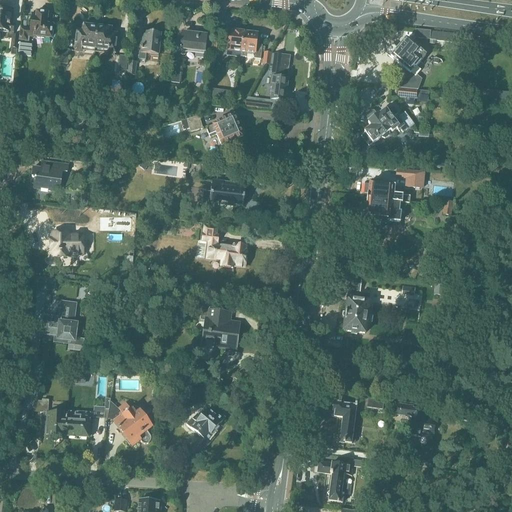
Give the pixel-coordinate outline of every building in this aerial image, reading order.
[(4,7),(0,6),(0,30),(8,32),(8,38),(12,39),(11,48),(11,55),(16,55),(18,37),(12,36),(14,25),(10,24),(11,13),(6,12),(6,9),(4,9),(4,7)] [(38,13),(37,13),(37,16),(32,16),(30,30),(21,29),(20,38),(25,39),(24,42),(19,41),(18,54),(31,55),(32,45),(28,44),(29,36),(51,39),(52,27),(51,27),(52,17),(47,16),(47,14),(46,14),(46,13),(46,12),(45,11),(44,10),(43,10),(43,9),(41,10),(40,10),(39,11),(38,12),(38,13)] [(95,54),(98,28),(96,27),(96,26),(90,25),(90,27),(81,26),(80,35),(77,35),(74,53),(84,54),(84,53),(95,54)] [(98,28),(95,54),(104,55),(104,56),(114,58),(116,39),(113,39),(114,30),(105,29),(105,27),(99,27),(99,28),(98,28)] [(434,45),(435,41),(471,44),(473,44),(474,36),(415,30),(414,38),(429,40),(429,45),(434,45)] [(242,51),(244,33),(230,31),(227,57),(240,58),(241,58),(242,51)] [(159,56),(159,49),(160,49),(161,49),(161,48),(162,48),(162,47),(163,47),(163,46),(163,45),(163,44),(162,43),(161,42),(160,41),(161,35),(160,35),(160,33),(152,32),(152,34),(142,33),(140,54),(139,59),(141,60),(141,63),(145,63),(145,60),(146,54),(159,56)] [(171,67),(170,84),(180,84),(181,64),(178,64),(179,55),(184,55),(185,55),(186,55),(186,54),(186,50),(204,53),(206,36),(205,36),(206,34),(198,33),(197,35),(183,34),(183,33),(182,41),(181,40),(180,49),(180,51),(173,51),(171,67)] [(257,34),(244,33),(242,51),(241,58),(246,59),(246,54),(247,54),(247,56),(253,56),(252,61),(260,61),(261,53),(262,43),(256,43),(257,34)] [(474,36),(473,44),(493,50),(495,42),(474,36)] [(386,51),(386,54),(410,73),(402,83),(398,87),(396,89),(399,89),(415,91),(417,91),(420,82),(413,76),(418,70),(416,67),(425,55),(406,39),(397,50),(393,46),(390,47),(386,51)] [(219,56),(221,43),(214,42),(213,55),(219,56)] [(67,65),(69,50),(62,50),(60,64),(67,65)] [(270,72),(269,77),(272,77),(270,88),(273,88),(271,100),(285,102),(285,99),(286,93),(288,79),(287,79),(289,57),(281,56),(281,55),(275,54),(273,64),(272,73),(270,72)] [(117,72),(119,72),(118,76),(125,76),(127,57),(119,56),(117,72)] [(129,61),(128,76),(135,76),(136,62),(129,61)] [(510,92),(470,88),(470,96),(509,100),(510,92)] [(399,89),(398,99),(406,99),(406,103),(414,104),(414,100),(416,100),(416,99),(421,100),(427,100),(428,93),(422,92),(417,91),(415,91),(399,89)] [(365,134),(362,137),(369,147),(381,137),(384,139),(389,136),(389,135),(391,133),(396,130),(399,133),(400,131),(402,134),(407,130),(399,120),(395,123),(392,119),(398,114),(393,107),(387,112),(386,110),(377,117),(375,114),(371,113),(368,116),(368,119),(370,122),(368,124),(371,128),(364,132),(365,134)] [(237,140),(243,138),(234,116),(212,126),(207,128),(206,131),(210,139),(216,136),(221,147),(226,145),(228,149),(230,150),(238,146),(239,144),(237,140)] [(199,117),(180,122),(183,131),(189,129),(190,133),(202,130),(199,117)] [(402,117),(399,120),(407,130),(407,131),(413,128),(409,123),(407,124),(402,117)] [(451,160),(435,157),(433,167),(449,169),(451,160)] [(63,165),(50,163),(49,170),(33,168),(32,178),(35,178),(35,179),(35,185),(40,186),(40,190),(57,193),(58,181),(61,182),(62,172),(67,173),(68,166),(63,165)] [(396,170),(395,179),(405,180),(404,188),(423,190),(425,173),(396,170)] [(367,196),(367,199),(400,203),(404,204),(409,204),(409,197),(394,195),(395,187),(379,185),(380,181),(372,180),(371,184),(370,184),(370,186),(365,185),(364,194),(369,195),(369,196),(367,196)] [(203,192),(202,207),(214,208),(214,203),(218,204),(218,205),(234,207),(234,206),(243,207),(244,199),(245,199),(245,196),(244,196),(245,186),(236,184),(233,184),(213,181),(211,193),(203,192)] [(400,203),(367,199),(366,205),(368,205),(367,216),(376,217),(375,221),(377,223),(386,224),(388,222),(388,221),(400,222),(401,213),(403,213),(404,204),(400,203)] [(233,267),(245,268),(247,250),(245,250),(245,248),(235,246),(235,248),(232,248),(217,246),(218,236),(216,236),(217,228),(204,227),(203,241),(209,242),(208,256),(213,256),(213,260),(223,261),(222,267),(233,268),(233,267)] [(53,234),(53,258),(69,258),(69,256),(83,256),(83,236),(69,236),(69,234),(53,234)] [(418,270),(412,267),(408,276),(414,279),(418,270)] [(441,276),(435,268),(429,273),(435,280),(441,276)] [(360,292),(360,290),(362,278),(350,277),(348,291),(360,292)] [(54,292),(56,280),(48,279),(46,291),(54,292)] [(436,285),(435,292),(435,294),(442,295),(443,286),(436,285)] [(393,306),(395,291),(371,288),(370,295),(369,303),(393,306)] [(405,293),(395,291),(393,306),(419,310),(421,295),(411,293),(405,292),(405,293)] [(369,303),(370,295),(349,292),(348,300),(346,313),(343,313),(342,317),(345,318),(344,331),(351,332),(351,334),(357,335),(357,333),(364,334),(367,312),(369,311),(370,307),(368,305),(369,303)] [(44,317),(42,334),(58,336),(57,340),(74,342),(77,325),(73,324),(75,305),(62,303),(60,319),(53,318),(53,317),(50,316),(50,317),(44,317)] [(240,323),(230,322),(231,314),(200,310),(199,322),(207,323),(205,341),(214,342),(213,349),(236,352),(240,323)] [(359,387),(360,378),(367,379),(368,364),(363,364),(364,354),(354,353),(348,353),(348,359),(349,359),(349,362),(339,361),(337,375),(347,376),(347,378),(345,378),(344,385),(346,385),(346,387),(359,389),(360,387),(359,387)] [(333,404),(332,413),(335,413),(334,417),(343,418),(339,442),(345,443),(345,444),(352,444),(353,444),(354,444),(354,443),(355,442),(355,441),(355,440),(354,439),(354,438),(353,438),(352,438),(352,436),(353,429),(356,407),(357,407),(357,405),(355,405),(355,406),(344,404),(345,399),(334,397),(333,403),(333,404)] [(384,401),(368,399),(366,408),(382,410),(384,401)] [(65,432),(66,414),(47,413),(48,401),(37,400),(34,412),(44,412),(44,418),(47,418),(46,439),(65,441),(65,436),(66,432),(65,432)] [(150,438),(145,431),(151,427),(144,418),(142,420),(138,414),(135,416),(126,404),(119,410),(123,415),(119,418),(118,417),(116,418),(117,419),(113,422),(132,447),(140,441),(142,444),(143,445),(145,446),(146,446),(147,446),(148,445),(149,445),(150,444),(151,443),(151,442),(151,441),(151,440),(151,439),(151,438),(150,438)] [(422,433),(430,434),(434,435),(436,420),(424,419),(425,410),(413,408),(413,407),(395,404),(393,415),(399,416),(400,414),(411,416),(408,436),(421,438),(422,433)] [(66,432),(65,436),(88,438),(88,429),(87,429),(87,424),(89,424),(89,418),(104,419),(105,410),(105,408),(94,408),(94,413),(67,412),(67,414),(66,414),(65,432),(66,432)] [(186,454),(193,460),(203,448),(205,449),(214,438),(211,435),(225,418),(218,413),(216,416),(207,410),(202,416),(200,414),(194,421),(191,419),(186,425),(203,439),(199,444),(195,444),(186,454)] [(170,433),(175,424),(169,420),(163,430),(170,433)] [(433,468),(435,456),(415,454),(413,465),(433,468)] [(332,475),(329,502),(343,504),(344,495),(349,496),(351,486),(343,485),(344,476),(352,477),(353,467),(361,468),(362,462),(343,459),(342,465),(320,462),(319,469),(326,470),(326,475),(332,475)] [(126,511),(127,501),(115,500),(114,511),(117,511),(126,511)] [(156,502),(139,501),(138,511),(155,511),(156,511),(158,511),(160,510),(160,505),(159,503),(156,503),(156,502)]
